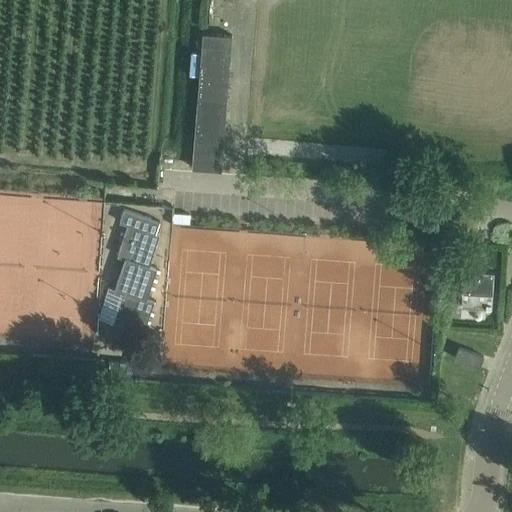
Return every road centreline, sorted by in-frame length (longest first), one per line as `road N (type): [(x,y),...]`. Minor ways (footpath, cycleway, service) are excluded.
road 1 (unclassified): [(511,212),(163,179)]
road 2 (unclassified): [(483,511),(491,435),(511,374)]
